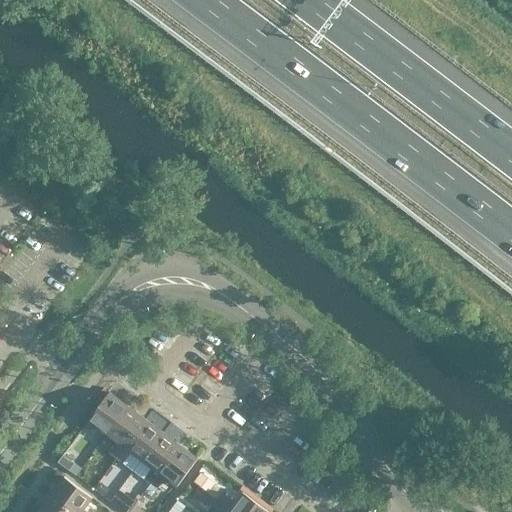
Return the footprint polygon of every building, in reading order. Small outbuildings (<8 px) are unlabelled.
[(107,435),(128,407),(110,393),(89,421),(107,435)] [(116,459),(146,420),(128,407),(107,435),(118,443),(110,454),(116,459)] [(142,461),(163,433),(146,420),(116,459),(123,464),(131,453),(142,461)] [(151,485),(180,446),(163,433),(142,461),(153,469),(144,480),(151,485)] [(177,487),(198,459),(180,446),(151,485),(157,490),(166,478),(177,487)] [(75,464),(64,455),(58,463),(70,471),(75,464)] [(223,488),(202,472),(195,481),(216,496),(223,488)] [(86,511),(84,510),(93,498),(65,477),(51,496),(72,511),(86,511)] [(268,511),(243,493),(235,504),(223,496),(219,503),(231,511),(268,511)] [(72,511),(51,496),(38,511),(72,511)] [(231,511),(219,503),(214,509),(217,511),(231,511)]
